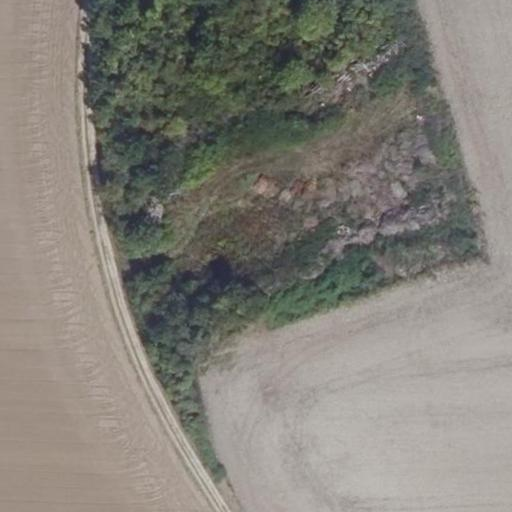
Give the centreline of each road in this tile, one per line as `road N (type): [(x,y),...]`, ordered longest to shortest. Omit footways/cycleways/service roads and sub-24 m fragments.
road 1 (track): [(89,0),(81,125),(100,259),(132,364),(217,511)]
road 2 (track): [(100,259),(124,267),(154,259),(182,212),(220,175),(344,132)]
